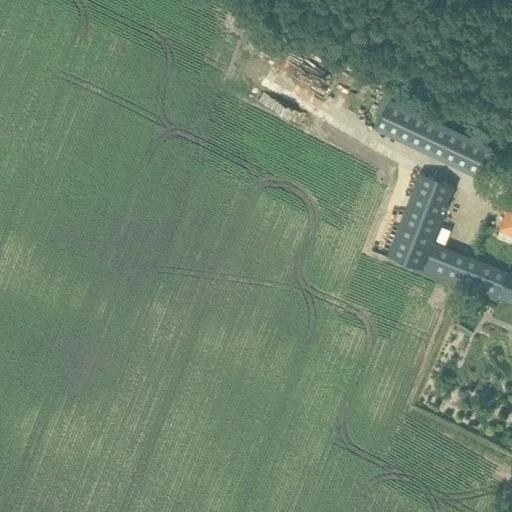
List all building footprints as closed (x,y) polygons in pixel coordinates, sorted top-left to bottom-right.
[(377,127),(377,128),(480,177),(494,146),(392,97),(377,127)] [(420,172),(387,259),(421,272),(453,186),(420,172)] [(511,197),(499,232),(511,236),(511,197)] [(425,269),(424,273),(496,301),(498,297),(508,271),(436,243),(425,269)] [(511,272),(508,271),(498,297),(511,302),(511,272)]
